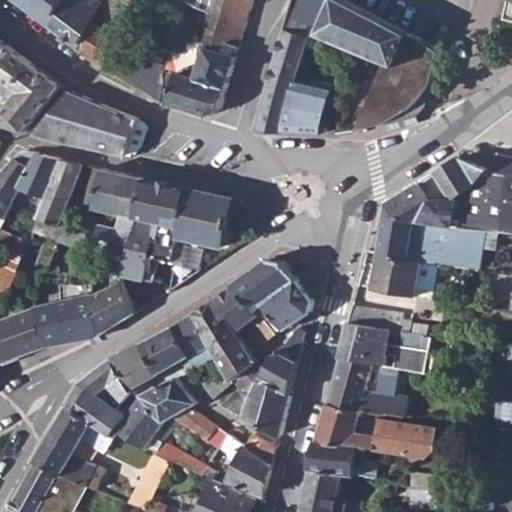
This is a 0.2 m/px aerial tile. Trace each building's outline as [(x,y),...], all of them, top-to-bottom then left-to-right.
[(23,0),(53,22),(64,0),(23,0)] [(95,55),(108,64),(116,38),(129,0),(64,0),(53,22),(84,45),(83,47),(95,55)] [(211,0),(208,9),(207,13),(245,24),(251,6),(235,0),(211,0)] [(295,0),(287,28),(298,32),(312,35),(315,25),(364,52),(340,130),(361,127),(383,61),(391,66),(392,69),(412,32),(352,0),(295,0)] [(511,0),(507,0),(503,15),(511,17),(511,0)] [(164,77),(169,79),(173,65),(181,66),(188,41),(200,7),(183,1),(165,46),(164,68),(164,77)] [(245,24),(207,13),(199,39),(206,41),(204,52),(194,49),(192,56),(202,59),(197,77),(178,72),(170,101),(208,113),(221,106),(245,24)] [(257,127),(287,128),(301,76),(303,70),(312,35),(298,32),(287,28),(257,127)] [(361,127),(402,116),(420,111),(425,106),(429,98),(440,50),(412,32),(392,69),(391,66),(383,61),(361,127)] [(0,72),(12,81),(0,98),(0,119),(22,127),(27,127),(63,83),(0,36),(0,72)] [(108,64),(162,98),(164,77),(164,68),(146,58),(141,63),(138,62),(138,59),(116,38),(108,64)] [(303,70),(301,76),(311,79),(312,72),(303,70)] [(287,128),(319,130),(329,83),(311,79),(301,76),(287,128)] [(338,85),(329,83),(319,130),(327,130),(338,85)] [(127,151),(134,152),(141,145),(150,124),(148,117),(139,114),(105,102),(74,88),(38,129),(54,135),(127,151)] [(0,211),(9,216),(25,183),(24,182),(40,149),(31,147),(24,148),(17,153),(0,172),(0,211)] [(24,182),(25,183),(49,195),(61,161),(62,156),(44,152),(43,150),(40,149),(24,182)] [(499,150),(465,154),(492,165),(499,150)] [(492,166),(501,169),(511,170),(511,153),(499,150),(492,165),(492,166)] [(420,181),(433,196),(458,193),(471,185),(492,166),(492,165),(465,154),(420,181)] [(41,216),(63,223),(86,160),(62,156),(61,161),(49,195),(41,216)] [(86,199),(97,201),(105,165),(94,163),(86,199)] [(97,201),(97,205),(125,211),(117,240),(130,241),(135,224),(138,214),(149,174),(105,165),(97,201)] [(388,212),(433,219),(459,222),(459,225),(511,228),(511,170),(501,169),(492,166),(471,185),(458,193),(433,196),(420,181),(390,199),(388,212)] [(127,249),(153,254),(176,259),(190,184),(149,174),(138,214),(146,216),(163,219),(159,237),(143,235),(144,226),(135,224),(130,241),(127,249)] [(170,288),(203,266),(209,238),(226,242),(238,194),(190,184),(176,259),(170,288)] [(381,250),(440,259),(453,262),(457,231),(437,229),(435,236),(431,236),(432,228),(433,219),(388,212),(382,248),(381,250)] [(135,224),(144,226),(146,216),(138,214),(135,224)] [(36,228),(62,238),(65,224),(63,223),(41,216),(36,228)] [(72,226),(80,229),(83,220),(75,217),(72,226)] [(62,238),(85,245),(90,232),(80,229),(72,226),(65,224),(62,238)] [(101,234),(110,236),(113,226),(103,224),(101,234)] [(89,246),(96,249),(100,236),(93,233),(89,246)] [(14,248),(26,254),(31,241),(19,236),(14,248)] [(91,266),(101,268),(110,240),(100,236),(96,249),(91,266)] [(55,258),(64,260),(68,246),(60,244),(58,250),(55,258)] [(0,278),(0,299),(7,302),(11,294),(19,274),(26,254),(14,248),(0,278)] [(40,269),(52,266),(55,258),(58,250),(49,249),(48,253),(43,252),(40,269)] [(123,270),(148,275),(153,254),(127,249),(123,270)] [(381,250),(376,286),(418,293),(419,291),(434,294),(440,259),(381,250)] [(236,283),(258,307),(298,276),(284,258),(272,257),(236,283)] [(40,269),(41,286),(51,286),(52,276),(52,266),(40,269)] [(87,276),(85,283),(92,283),(92,293),(98,293),(98,306),(99,333),(139,308),(124,280),(113,284),(109,269),(101,268),(91,266),(87,276)] [(11,294),(25,298),(30,278),(19,274),(11,294)] [(51,286),(64,286),(64,276),(52,276),(51,286)] [(73,298),(92,293),(92,283),(85,283),(87,276),(76,277),(73,298)] [(258,307),(272,325),(277,334),(313,308),(315,301),(298,276),(258,307)] [(216,297),(229,315),(232,312),(242,327),(248,324),(264,343),(266,341),(262,332),(272,325),(258,307),(236,283),(216,297)] [(60,301),(68,338),(99,333),(98,306),(98,293),(92,293),(73,298),(60,301)] [(195,310),(212,340),(223,357),(225,359),(234,376),(258,358),(229,315),(216,297),(195,310)] [(0,360),(22,352),(8,315),(1,318),(0,316),(0,310),(6,304),(7,302),(0,299),(0,360)] [(39,306),(50,341),(68,338),(60,301),(39,306)] [(351,319),(403,327),(404,318),(405,310),(355,303),(351,319)] [(8,315),(22,352),(50,341),(39,306),(28,309),(22,311),(25,321),(13,325),(8,315)] [(195,310),(174,324),(193,352),(189,355),(195,366),(209,358),(201,347),(212,340),(195,310)] [(8,315),(13,325),(25,321),(22,311),(8,315)] [(403,327),(412,328),(413,319),(404,318),(403,327)] [(403,327),(351,319),(342,350),(341,356),(375,362),(377,352),(386,354),(383,363),(386,364),(395,365),(434,372),(436,355),(432,348),(434,331),(412,328),(403,327)] [(260,379),(292,389),(307,330),(302,323),(292,338),(280,348),(267,368),(260,379)] [(143,340),(161,370),(183,358),(193,374),(198,371),(197,368),(195,366),(189,355),(193,352),(174,324),(143,340)] [(262,332),(266,341),(277,334),(272,325),(262,332)] [(114,356),(125,377),(130,386),(148,377),(161,370),(143,340),(114,356)] [(98,368),(112,380),(116,375),(122,380),(125,377),(114,356),(98,368)] [(329,403),(362,408),(376,410),(383,411),(390,413),(391,411),(416,415),(417,407),(408,406),(410,394),(397,393),(379,390),(367,388),(372,369),(375,362),(341,356),(329,403)] [(234,376),(235,379),(242,385),(253,396),(260,379),(267,368),(258,358),(234,376)] [(225,359),(200,379),(217,395),(235,379),(234,376),(225,359)] [(83,380),(120,407),(134,389),(130,386),(125,377),(122,380),(116,375),(112,380),(98,368),(83,380)] [(382,368),(379,390),(397,393),(401,371),(382,368)] [(144,392),(164,420),(174,415),(192,404),(199,400),(179,375),(144,392)] [(473,378),(470,393),(487,396),(490,381),(473,378)] [(242,385),(223,404),(254,418),(283,433),(293,392),(292,389),(260,379),(253,396),(242,385)] [(71,402),(116,432),(119,427),(128,413),(120,407),(83,380),(71,402)] [(511,384),(509,384),(503,383),(500,427),(511,429),(511,384)] [(119,427),(134,438),(147,445),(157,451),(164,440),(175,425),(180,427),(184,422),(174,415),(164,420),(144,392),(128,413),(119,427)] [(40,459),(60,470),(68,474),(98,488),(107,469),(86,458),(74,452),(83,436),(94,442),(105,449),(112,440),(126,451),(134,438),(119,427),(116,432),(71,402),(40,459)] [(321,438),(368,445),(377,447),(379,433),(357,430),(362,408),(329,403),(321,438)] [(184,422),(209,439),(219,424),(192,404),(174,415),(184,422)] [(376,449),(409,453),(410,458),(425,460),(443,444),(456,430),(389,418),(382,417),(379,433),(377,447),(376,449)] [(221,446),(229,449),(231,456),(234,461),(237,462),(230,479),(266,494),(274,462),(248,444),(229,431),(221,446)] [(248,444),(274,462),(279,446),(255,432),(248,444)] [(86,458),(94,442),(83,436),(74,452),(86,458)] [(313,469),(344,472),(359,473),(361,463),(365,463),(368,445),(321,438),(313,469)] [(157,451),(174,458),(205,473),(210,465),(164,440),(157,451)] [(131,501),(148,510),(174,458),(157,451),(131,501)] [(27,481),(48,492),(60,470),(40,459),(27,481)] [(205,473),(214,477),(218,469),(210,465),(205,473)] [(303,511),(343,511),(347,500),(338,498),(344,472),(313,469),(303,511)] [(48,492),(57,496),(66,479),(68,474),(60,470),(48,492)] [(384,479),(415,487),(444,488),(444,473),(414,471),(413,478),(387,471),(384,479)] [(214,477),(197,511),(249,511),(256,496),(214,477)] [(38,511),(48,492),(27,481),(11,511),(38,511)] [(415,487),(415,508),(429,508),(429,511),(444,511),(444,488),(415,487)] [(38,511),(49,511),(57,496),(48,492),(38,511)]
